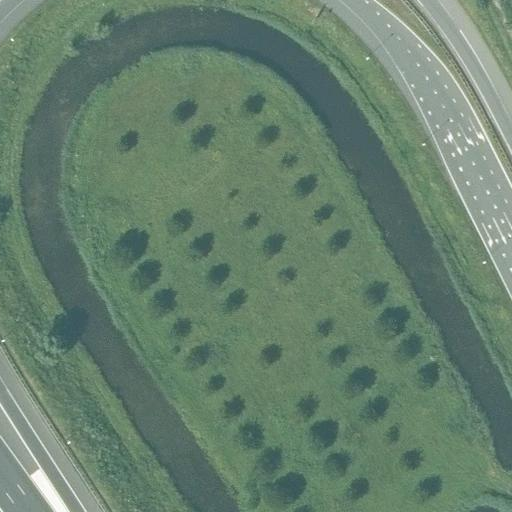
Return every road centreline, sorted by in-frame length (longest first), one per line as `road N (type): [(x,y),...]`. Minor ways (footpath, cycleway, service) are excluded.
road 1 (motorway): [(354,0),(405,49),(511,247)]
road 2 (motorway): [(511,131),(428,0)]
road 3 (motorway): [(77,511),(0,388)]
